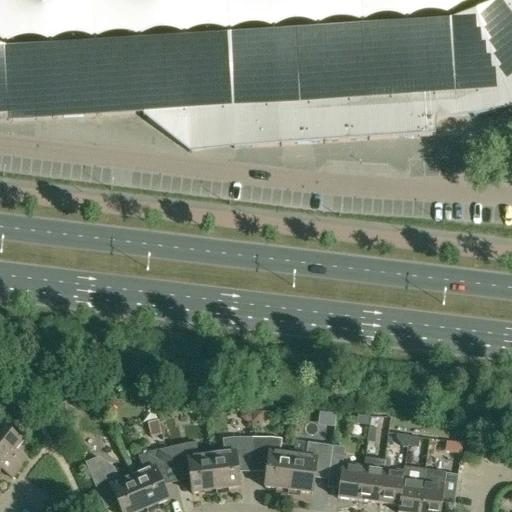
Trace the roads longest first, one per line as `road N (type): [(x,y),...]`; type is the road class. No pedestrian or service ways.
road 1 (primary): [(511,288),(0,227)]
road 2 (primary): [(0,274),(511,335)]
